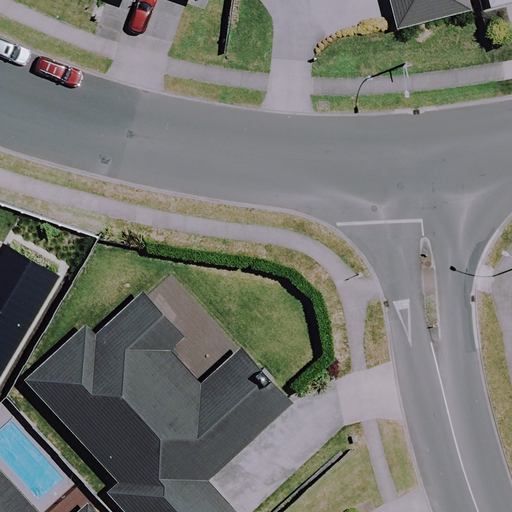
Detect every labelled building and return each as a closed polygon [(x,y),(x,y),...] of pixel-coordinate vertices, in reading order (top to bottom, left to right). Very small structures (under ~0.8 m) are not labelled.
[(466,8),(464,0),(385,0),(392,27),(466,8)] [(511,0),(485,0),(488,9),(511,3),(511,0)] [(0,366),(52,278),(0,248),(0,366)] [(89,331),(41,374),(134,476),(126,484),(151,511),(236,511),(202,474),(289,395),(253,356),(211,394),(164,343),(179,330),(145,293),(96,338),(89,331)] [(81,511),(45,511),(0,461),(0,511),(105,511),(95,500),(81,511)]
